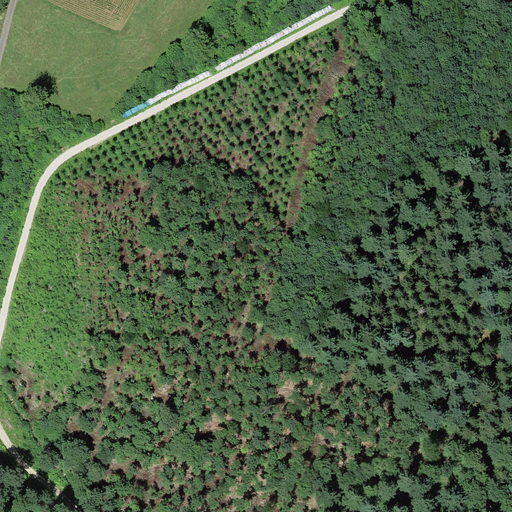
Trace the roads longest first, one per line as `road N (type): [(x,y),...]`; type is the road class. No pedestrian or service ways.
road 1 (track): [(341,0),(340,44),(303,160),(269,334),(288,355),(474,451),(511,498)]
road 2 (track): [(0,325),(29,209),(49,167),(366,0)]
